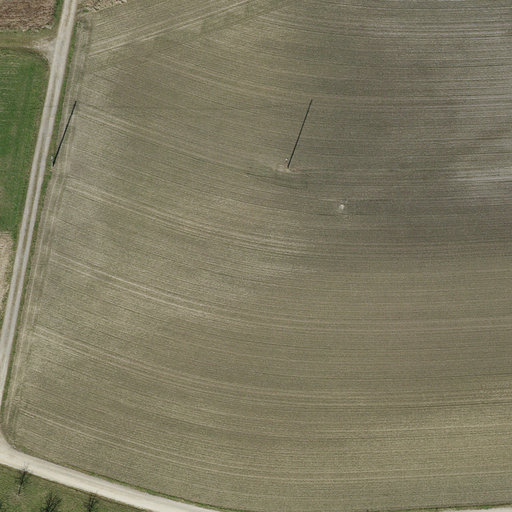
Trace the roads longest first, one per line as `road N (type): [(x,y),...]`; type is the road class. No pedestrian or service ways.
road 1 (track): [(0,378),(83,0)]
road 2 (track): [(0,453),(209,511)]
